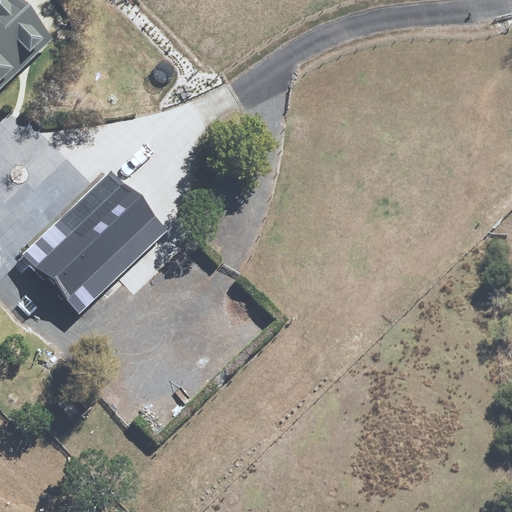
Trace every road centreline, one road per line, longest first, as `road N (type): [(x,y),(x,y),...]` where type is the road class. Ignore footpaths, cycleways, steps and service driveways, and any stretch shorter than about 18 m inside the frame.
road 1 (unknown): [(164,130),(355,27),(502,0)]
road 2 (unknown): [(0,265),(44,327),(60,335),(78,331),(131,293),(173,248),(181,221),(175,176)]
road 3 (unknown): [(164,130),(63,175),(0,229)]
